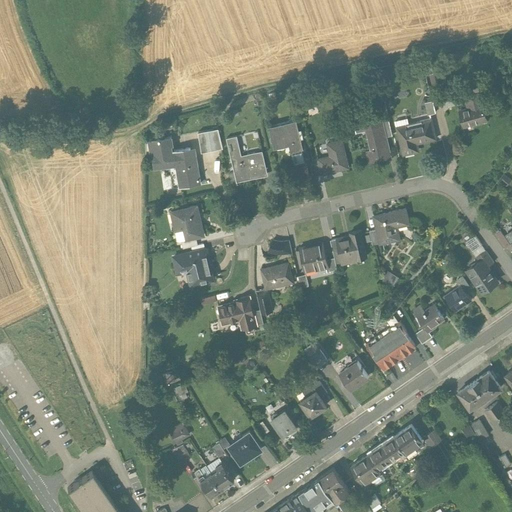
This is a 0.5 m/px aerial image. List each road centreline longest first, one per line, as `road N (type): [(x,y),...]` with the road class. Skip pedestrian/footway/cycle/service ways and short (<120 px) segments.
road 1 (track): [(0,136),(128,130),(250,90),(511,33)]
road 2 (residential): [(238,511),(511,322)]
road 3 (residential): [(511,275),(462,203),(437,185),(250,230)]
road 4 (residential): [(135,511),(110,446),(40,493)]
